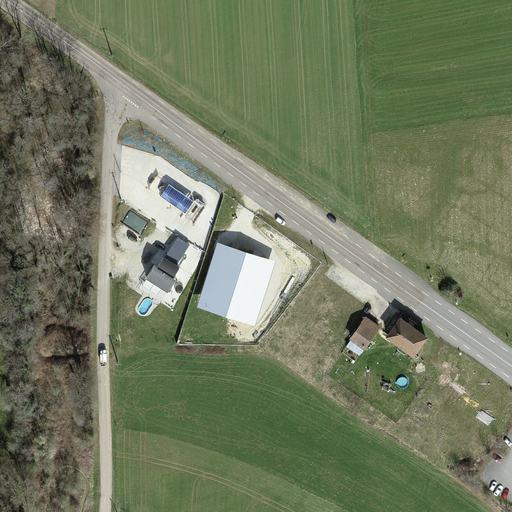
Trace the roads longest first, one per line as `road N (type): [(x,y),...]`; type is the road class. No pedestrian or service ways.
road 1 (primary): [(511,364),(127,88)]
road 2 (unclassified): [(127,88),(113,121),(103,294),(107,511)]
road 3 (primary): [(127,88),(4,0)]
